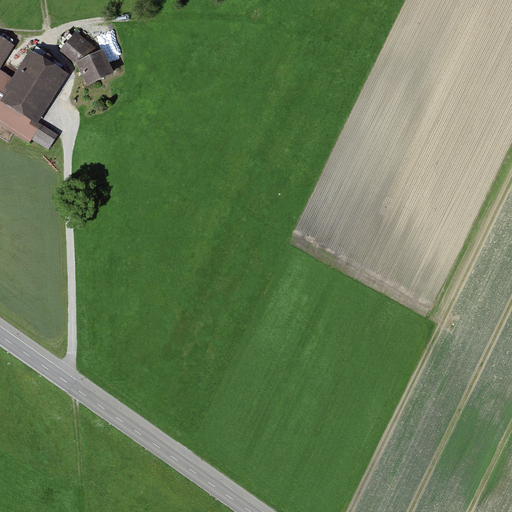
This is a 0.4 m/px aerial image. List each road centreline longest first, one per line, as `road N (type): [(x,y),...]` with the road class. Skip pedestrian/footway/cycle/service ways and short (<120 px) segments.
road 1 (primary): [(0,335),(251,511)]
road 2 (track): [(257,19),(97,21),(42,43)]
